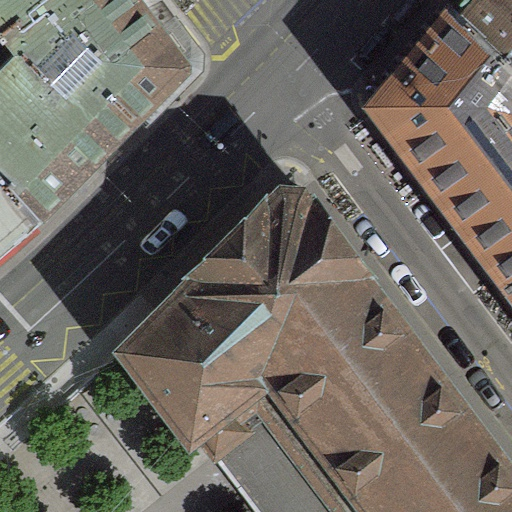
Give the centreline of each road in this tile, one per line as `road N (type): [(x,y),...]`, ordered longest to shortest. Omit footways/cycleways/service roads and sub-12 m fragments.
road 1 (tertiary): [(287,81),(0,357)]
road 2 (residential): [(511,377),(287,81)]
